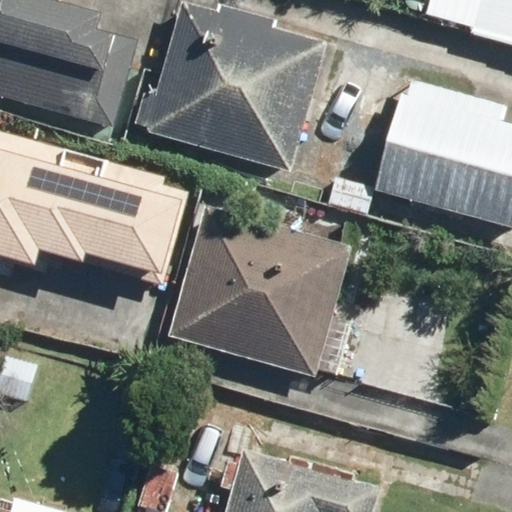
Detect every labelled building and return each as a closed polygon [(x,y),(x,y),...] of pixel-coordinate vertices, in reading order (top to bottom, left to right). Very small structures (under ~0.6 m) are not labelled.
[(0,0),(0,94),(118,125),(141,39),(103,30),(108,12),(64,1),(64,0),(0,0)] [(511,43),(511,0),(486,0),(477,34),(511,43)] [(220,13),(187,3),(161,96),(147,92),(137,128),(296,172),(332,42),(280,28),(282,20),(223,4),(220,13)] [(413,95),(405,93),(379,191),(511,225),(511,122),(508,121),(511,106),(511,105),(417,81),(413,95)] [(0,272),(14,276),(18,263),(42,270),(47,252),(165,285),(192,191),(168,184),(170,178),(0,128),(0,272)] [(357,248),(210,204),(171,335),(318,378),(357,248)] [(381,511),(389,488),(248,448),(229,511),(381,511)]
